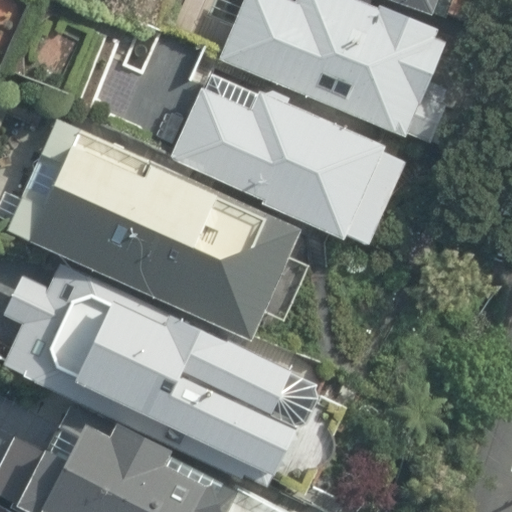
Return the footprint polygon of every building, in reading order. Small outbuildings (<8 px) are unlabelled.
[(439,44),(336,0),(234,0),(214,48),(402,130),(439,44)] [(469,0),(426,0),(465,12),(469,0)] [(394,139),(218,65),(181,152),(357,226),(394,139)] [(297,218),(57,114),(8,227),(248,331),(297,218)] [(318,378),(53,262),(47,285),(20,278),(6,314),(23,323),(7,362),(301,488),(328,435),(318,378)] [(302,511),(53,393),(5,492),(47,511),(302,511)]
